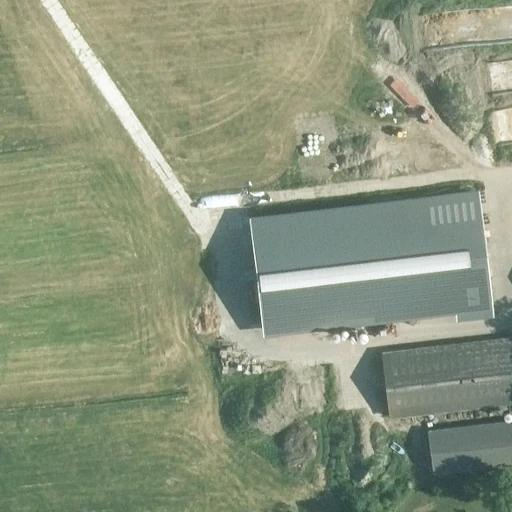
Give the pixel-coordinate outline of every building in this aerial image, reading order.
[(511,72),(511,50),(502,52),(505,74),(511,72)] [(431,146),(430,158),(454,160),(455,148),(431,146)] [(354,149),(333,150),(334,166),(355,166),(354,149)] [(455,314),(490,309),(477,193),(247,220),(260,330),(454,307),(455,314)] [(511,334),(381,350),(389,414),(511,400),(511,334)] [(373,345),(352,347),(356,393),(377,391),(373,345)] [(511,418),(428,429),(433,471),(511,461),(511,418)]
